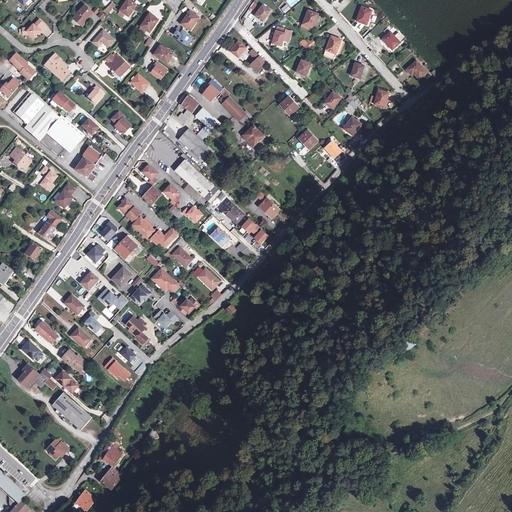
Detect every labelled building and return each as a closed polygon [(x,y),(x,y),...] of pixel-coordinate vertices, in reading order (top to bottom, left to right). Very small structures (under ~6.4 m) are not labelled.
[(137,5),(129,0),(127,0),(120,11),(121,11),(125,14),(129,17),(137,5)] [(115,4),(113,2),(109,6),(106,9),(109,12),(111,10),(110,9),(115,4)] [(281,9),(285,13),(291,8),(286,4),(281,9)] [(73,18),(80,24),(83,21),(85,23),(88,20),(87,19),(89,16),(93,12),(85,5),(73,18)] [(255,16),(263,22),(271,11),(263,5),(255,16)] [(370,18),(372,11),(362,7),(357,21),(366,24),(369,17),(370,18)] [(242,18),(244,20),(251,12),(249,10),(242,18)] [(316,21),(319,14),(308,10),(303,24),(312,28),(315,21),(316,21)] [(181,24),(191,30),(200,17),(190,11),(181,24)] [(159,20),(150,13),(141,26),(146,30),(150,33),(159,20)] [(40,31),(41,32),(46,26),(39,20),(34,25),(34,24),(30,28),(23,29),(23,35),(28,35),(31,35),(34,38),(38,34),(40,31)] [(193,37),(178,27),(174,34),(179,37),(178,39),(187,45),(193,37)] [(103,42),(108,47),(115,40),(104,30),(93,42),(99,47),(103,42)] [(276,31),(273,43),(282,46),(285,33),(277,31),(276,31)] [(393,50),(405,39),(399,32),(395,36),(394,37),(390,32),(383,39),(393,50)] [(341,42),(342,40),(331,36),(324,55),(333,59),(336,54),(339,56),(342,48),(339,47),(341,42)] [(146,44),(150,47),(154,40),(150,37),(146,44)] [(246,54),(243,52),(246,48),(247,48),(239,42),(231,51),(239,58),(241,55),(244,57),(246,54)] [(174,54),(161,45),(154,54),(167,63),(174,54)] [(27,63),(17,54),(11,60),(14,63),(13,64),(23,73),(22,74),(29,80),(36,72),(26,64),(27,63)] [(66,69),(67,68),(59,61),(61,59),(55,54),(45,65),(58,77),(59,76),(64,80),(70,72),(66,69)] [(109,62),(114,57),(111,54),(106,59),(109,62)] [(111,66),(115,70),(116,71),(115,71),(120,76),(130,67),(121,57),(119,58),(117,55),(114,57),(109,62),(107,64),(110,67),(111,66)] [(251,65),(256,70),(257,69),(264,63),(265,62),(260,56),(256,60),(251,65)] [(59,61),(67,68),(68,67),(61,61),(62,60),(61,59),(59,61)] [(297,72),(306,76),(312,64),(303,60),(301,64),(300,64),(297,72)] [(427,72),(417,61),(407,70),(412,75),(413,73),(419,79),(427,72)] [(154,69),(152,72),(162,79),(168,70),(157,62),(153,68),(154,69)] [(365,66),(355,63),(351,75),(361,78),(365,66)] [(437,78),(440,76),(435,70),(432,72),(437,78)] [(146,87),(149,83),(138,74),(132,82),(141,90),(144,85),(146,87)] [(20,84),(13,79),(8,85),(6,84),(0,91),(9,98),(20,84)] [(203,95),(211,101),(214,98),(219,92),(220,92),(222,90),(223,89),(212,80),(209,83),(211,85),(203,95)] [(94,89),(93,88),(90,91),(92,93),(88,97),(95,104),(102,96),(101,95),(104,93),(97,86),(94,89)] [(377,96),(379,90),(389,93),(390,91),(378,87),(375,96),(377,96)] [(377,96),(374,104),(385,107),(389,93),(379,90),(377,96)] [(328,99),(330,101),(328,105),(334,109),(342,98),(333,92),(328,99)] [(85,135),(62,115),(59,118),(30,93),(13,112),(28,124),(25,128),(40,141),(47,133),(65,149),(70,153),(85,135)] [(60,93),(53,100),(62,107),(63,106),(70,112),(75,106),(68,100),(63,96),(60,93)] [(221,101),(224,103),(230,97),(228,95),(227,96),(221,101)] [(353,100),(358,106),(361,103),(355,95),(351,98),(353,100)] [(193,112),(199,104),(189,97),(183,105),(188,109),(193,112)] [(224,103),(239,120),(245,114),(230,97),(224,103)] [(281,105),(291,115),(299,107),(290,97),(281,105)] [(349,103),(354,109),(358,106),(353,100),(349,103)] [(188,119),(193,112),(188,109),(184,115),(182,113),(179,117),(184,123),(188,119)] [(207,126),(205,128),(209,131),(211,133),(220,124),(203,109),(196,116),(207,126)] [(131,126),(123,118),(125,117),(120,112),(115,116),(117,118),(114,121),(117,124),(115,126),(123,134),(131,126)] [(356,131),(356,132),(361,124),(352,117),(347,125),(345,123),(341,128),(343,130),(352,137),(354,135),(353,135),(356,131)] [(89,119),(82,126),(92,135),(99,128),(89,119)] [(223,127),(220,124),(211,133),(209,131),(206,135),(211,140),(223,127)] [(244,135),(255,146),(264,136),(261,133),(258,130),(255,126),(254,126),(244,135)] [(180,140),(204,161),(214,151),(189,129),(180,140)] [(300,138),(310,149),(318,141),(308,130),(300,138)] [(211,140),(206,135),(203,133),(202,135),(200,133),(198,135),(207,143),(211,140)] [(326,148),(335,158),(342,151),(333,142),(326,148)] [(102,155),(90,146),(82,157),(84,158),(76,170),(93,182),(96,178),(90,173),(102,155)] [(19,164),(22,167),(25,170),(32,162),(25,156),(22,154),(23,153),(16,148),(10,156),(16,160),(14,163),(18,166),(19,164)] [(221,192),(186,159),(185,159),(175,171),(194,188),(203,196),(211,203),(221,192)] [(158,173),(149,165),(143,172),(152,180),(149,183),(152,186),(157,180),(154,178),(158,173)] [(47,179),(42,186),(47,190),(58,177),(51,172),(51,171),(46,167),(41,172),(47,177),(46,178),(47,179)] [(8,189),(13,192),(17,187),(13,183),(8,189)] [(63,191),(64,191),(55,202),(64,209),(73,198),(70,196),(75,190),(68,184),(63,191)] [(164,192),(173,200),(170,203),(174,205),(178,200),(176,197),(180,193),(171,185),(164,192)] [(144,197),(152,204),(162,194),(153,187),(144,197)] [(189,193),(198,202),(203,196),(194,188),(189,193)] [(259,191),(256,198),(263,200),(266,194),(259,191)] [(260,206),(273,218),(280,209),(277,207),(267,198),(260,206)] [(127,199),(119,207),(133,221),(132,221),(134,224),(134,225),(147,238),(150,236),(152,238),(151,239),(157,245),(160,242),(166,247),(179,234),(173,228),(165,236),(157,228),(155,230),(152,228),(151,226),(153,224),(147,219),(145,221),(144,220),(139,215),(141,213),(135,207),(134,208),(132,206),(133,205),(127,199)] [(238,206),(233,201),(229,206),(228,206),(224,211),(231,217),(230,217),(237,224),(245,215),(237,207),(238,206)] [(179,218),(183,214),(182,214),(174,206),(170,210),(179,218)] [(187,208),(182,214),(183,214),(185,216),(188,214),(197,222),(203,215),(194,206),(190,211),(187,208)] [(5,223),(13,213),(8,210),(1,220),(5,223)] [(47,216),(51,219),(55,213),(52,211),(47,216)] [(32,238),(35,233),(35,232),(20,224),(23,220),(13,213),(5,223),(16,229),(32,238)] [(62,218),(55,213),(51,219),(50,221),(56,225),(62,218)] [(211,221),(215,218),(213,216),(203,224),(208,230),(214,225),(211,221)] [(262,244),(269,235),(249,218),(238,230),(244,234),(247,231),(262,244)] [(54,229),(56,225),(50,221),(47,224),(54,229)] [(117,228),(110,221),(100,233),(108,240),(118,230),(117,228)] [(48,239),(55,230),(54,229),(47,224),(46,223),(39,233),(48,239)] [(212,235),(224,246),(231,238),(219,227),(212,235)] [(128,237),(117,249),(126,258),(137,246),(128,237)] [(183,249),(187,244),(182,238),(177,243),(183,249)] [(112,239),(106,244),(110,249),(116,245),(112,239)] [(257,241),(253,245),(257,249),(261,245),(257,241)] [(237,248),(242,252),(247,247),(242,243),(237,248)] [(42,250),(33,244),(26,254),(35,260),(42,250)] [(193,259),(180,247),(173,255),(178,260),(179,259),(187,266),(193,259)] [(242,252),(249,259),(254,254),(247,247),(242,252)] [(150,255),(147,258),(156,266),(159,263),(150,255)] [(3,265),(0,268),(0,281),(3,284),(12,271),(3,265)] [(119,283),(122,286),(133,275),(124,267),(116,275),(117,276),(113,280),(118,284),(119,283)] [(178,284),(162,268),(152,279),(157,283),(161,283),(167,289),(169,287),(172,291),(178,284)] [(206,281),(214,288),(220,282),(206,268),(203,271),(200,268),(195,273),(205,282),(206,281)] [(99,279),(91,272),(81,283),(89,290),(99,279)] [(131,283),(135,287),(143,280),(139,276),(131,283)] [(213,290),(214,288),(206,281),(205,282),(213,290)] [(150,294),(154,290),(146,283),(143,286),(150,294)] [(134,295),(142,302),(150,294),(143,286),(134,295)] [(107,288),(99,297),(102,301),(104,299),(111,306),(114,303),(120,309),(127,301),(122,296),(119,299),(107,288)] [(69,298),(65,303),(78,314),(85,306),(75,297),(72,301),(69,298)] [(179,303),(176,306),(186,316),(195,307),(197,308),(200,305),(193,298),(190,301),(188,300),(182,306),(179,303)] [(213,299),(206,305),(209,308),(216,301),(213,299)] [(227,309),(231,314),(236,310),(232,305),(227,309)] [(161,310),(154,317),(166,328),(172,321),(174,323),(178,318),(171,311),(167,315),(161,310)] [(239,314),(236,310),(231,314),(223,321),(226,324),(239,314)] [(92,311),(86,317),(89,319),(85,323),(96,332),(102,326),(95,320),(98,317),(92,311)] [(141,318),(138,321),(134,317),(129,322),(133,326),(131,328),(135,332),(133,333),(137,337),(136,338),(142,344),(148,338),(142,332),(143,331),(141,329),(144,326),(142,325),(144,322),(141,318)] [(43,320),(34,329),(51,344),(60,335),(43,320)] [(72,336),(84,347),(92,339),(79,328),(72,336)] [(407,350),(415,344),(411,339),(403,345),(407,350)] [(33,344),(29,349),(26,346),(23,350),(34,359),(36,357),(39,359),(43,355),(40,352),(41,351),(33,344)] [(78,355),(77,356),(70,350),(63,358),(70,364),(71,363),(79,370),(86,362),(78,355)] [(119,363),(131,374),(134,371),(121,360),(119,363)] [(88,364),(86,362),(79,370),(81,372),(88,364)] [(28,387),(34,380),(40,374),(29,364),(17,377),(28,387)] [(50,365),(46,369),(53,375),(56,371),(50,365)] [(45,369),(42,372),(49,379),(52,375),(45,369)] [(63,371),(56,379),(72,393),(79,385),(63,371)] [(34,380),(42,387),(45,383),(49,379),(42,372),(40,374),(34,380)] [(57,385),(49,379),(45,383),(53,390),(57,385)] [(64,392),(53,405),(81,430),(93,417),(64,392)] [(150,439),(155,443),(161,437),(156,433),(150,439)] [(148,438),(141,446),(148,451),(154,443),(148,438)] [(48,451),(51,453),(50,454),(52,457),(54,456),(57,458),(61,454),(62,453),(64,455),(69,449),(62,442),(60,444),(56,441),(52,444),(53,445),(48,451)] [(104,460),(114,466),(123,454),(117,450),(115,452),(111,449),(108,454),(104,451),(100,457),(104,460)] [(107,486),(117,474),(112,469),(102,482),(107,486)] [(0,486),(11,496),(16,500),(19,503),(18,505),(14,509),(11,511),(26,511),(30,509),(21,501),(27,495),(26,494),(29,491),(9,472),(5,476),(0,471),(0,486)] [(111,490),(120,479),(118,476),(119,475),(117,474),(107,486),(111,490)] [(95,499),(86,491),(77,503),(87,510),(95,499)] [(16,500),(11,496),(10,497),(10,505),(14,509),(18,505),(14,502),(16,500)]
